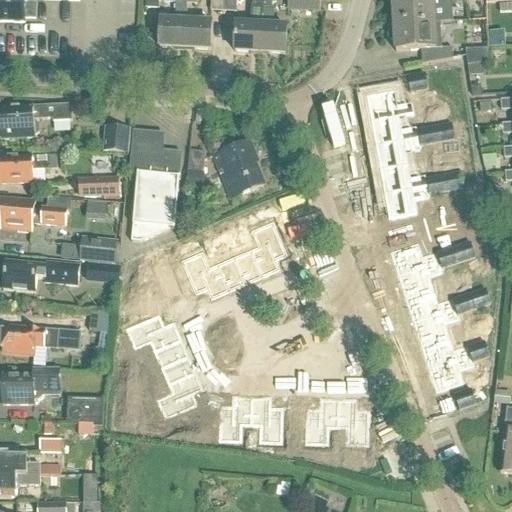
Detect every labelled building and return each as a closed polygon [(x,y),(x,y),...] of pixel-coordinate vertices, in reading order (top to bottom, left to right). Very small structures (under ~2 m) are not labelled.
[(36,22),(37,7),(25,7),(25,0),(0,0),(0,24),(25,26),(25,21),(36,22)] [(188,8),(188,0),(147,0),(147,11),(159,12),(159,6),(177,7),(176,25),(161,25),(160,51),(186,52),(187,26),(188,8)] [(188,0),(188,8),(197,8),(197,0),(188,0)] [(224,15),(224,0),(213,0),(212,15),(224,15)] [(224,0),(224,15),(238,16),(238,0),(224,0)] [(260,57),(262,0),(253,0),(253,9),(251,9),(250,28),(236,28),(235,55),(260,57)] [(262,0),(260,57),(285,58),(287,30),(272,30),(273,0),(262,0)] [(289,0),(288,14),(320,15),(320,0),(289,0)] [(393,0),(394,28),(434,25),(441,25),(453,24),(450,0),(393,0)] [(501,17),(511,16),(511,7),(500,8),(501,17)] [(394,28),(389,33),(389,43),(395,48),(396,55),(422,53),(422,67),(453,61),(452,51),(442,52),(441,25),(434,25),(394,28)] [(187,26),(186,52),(211,53),(212,27),(187,26)] [(426,77),(408,81),(411,96),(428,92),(426,77)] [(480,88),(471,89),(472,98),(481,97),(480,88)] [(396,95),(366,101),(371,127),(401,121),(415,119),(413,107),(399,110),(396,95)] [(511,102),(501,103),(502,113),(511,112),(511,102)] [(481,116),(494,116),(493,106),(481,107),(481,116)] [(35,126),(76,125),(75,108),(47,109),(0,111),(0,112),(1,125),(0,125),(0,138),(1,139),(2,142),(36,140),(35,126)] [(401,121),(371,127),(375,150),(419,142),(418,134),(417,131),(403,134),(401,121)] [(511,126),(503,127),(503,137),(511,136),(511,126)] [(452,128),(435,131),(438,146),(455,143),(452,128)] [(130,157),(132,132),(107,130),(105,155),(130,157)] [(435,131),(418,134),(419,142),(420,149),(438,146),(435,131)] [(142,246),(175,233),(183,156),(153,153),(154,136),(133,135),(129,178),(138,179),(136,198),(133,245),(142,246)] [(419,142),(375,150),(379,174),(409,169),(407,156),(421,153),(420,149),(419,142)] [(230,203),(239,199),(265,188),(252,159),(255,158),(249,145),(221,157),(213,160),(230,203)] [(190,175),(188,191),(204,192),(205,176),(206,156),(191,155),(190,175)] [(0,188),(34,186),(34,174),(57,173),(57,159),(0,162),(0,188)] [(409,169),(379,174),(384,198),(428,190),(427,183),(426,180),(412,182),(409,169)] [(461,177),(444,180),(447,194),(464,191),(461,177)] [(444,180),(427,183),(428,190),(429,197),(447,194),(444,180)] [(80,202),(121,200),(120,182),(80,184),(80,202)] [(428,190),(384,198),(388,223),(418,218),(416,204),(430,201),(429,197),(428,190)] [(43,215),(35,214),(35,206),(1,203),(2,231),(18,232),(18,234),(30,236),(30,233),(33,233),(34,226),(67,229),(68,214),(43,211),(43,215)] [(88,205),(87,225),(108,227),(109,207),(88,205)] [(243,224),(236,227),(240,238),(247,235),(243,224)] [(259,249),(250,253),(262,280),(279,272),(275,262),(286,258),(272,225),(252,233),(259,249)] [(236,227),(229,230),(233,241),(240,238),(236,227)] [(216,236),(209,239),(213,250),(220,247),(216,236)] [(209,239),(202,242),(206,253),(213,250),(209,239)] [(81,265),(117,268),(119,245),(83,241),(81,265)] [(418,246),(390,255),(397,279),(440,265),(437,257),(437,255),(423,259),(418,246)] [(471,246),(454,252),(459,266),(476,261),(471,246)] [(454,252),(437,257),(440,265),(442,272),(459,266),(454,252)] [(250,253),(234,260),(245,287),(262,280),(250,253)] [(202,255),(182,264),(196,297),(207,292),(211,301),(229,294),(217,267),(209,271),(202,255)] [(234,260),(217,267),(229,294),(245,287),(234,260)] [(440,265),(397,279),(405,302),(434,293),(430,280),(443,276),(442,272),(440,265)] [(79,289),(80,270),(47,266),(47,271),(7,266),(4,294),(36,297),(37,283),(46,283),(45,286),(79,289)] [(105,268),(103,285),(119,287),(121,269),(105,268)] [(434,293),(405,302),(412,325),(455,311),(453,304),(452,302),(438,306),(434,293)] [(486,293),(469,299),(474,313),(491,308),(486,293)] [(469,299),(453,304),(455,311),(457,319),(474,313),(469,299)] [(455,311),(412,325),(420,349),(449,340),(445,327),(459,323),(457,319),(455,311)] [(112,337),(114,317),(93,315),(91,335),(100,336),(108,337),(112,337)] [(159,318),(126,332),(135,352),(150,345),(154,353),(181,342),(173,325),(164,329),(159,318)] [(81,356),(83,338),(60,336),(4,330),(4,356),(35,359),(35,352),(81,356)] [(100,336),(98,352),(103,353),(106,353),(108,337),(100,336)] [(449,340),(420,349),(428,372),(470,358),(468,351),(467,348),(453,353),(449,340)] [(181,342),(154,353),(161,370),(188,358),(181,342)] [(485,346),(468,351),(470,358),(473,366),(490,360),(485,346)] [(119,358),(118,370),(125,371),(127,359),(119,358)] [(188,358),(161,370),(168,386),(195,375),(188,358)] [(470,358),(428,372),(436,397),(465,387),(460,374),(474,369),(473,366),(470,358)] [(134,366),(134,376),(151,376),(151,366),(134,366)] [(118,370),(116,381),(124,382),(125,371),(118,370)] [(3,409),(35,409),(35,404),(39,404),(43,400),(60,400),(60,372),(34,372),(34,378),(3,378),(3,409)] [(172,395),(157,402),(165,422),(198,408),(193,397),(203,393),(195,375),(168,386),(172,395)] [(472,393),(455,399),(459,413),(476,408),(472,393)] [(114,399),(113,410),(120,411),(122,400),(114,399)] [(219,437),(219,445),(241,445),(242,428),(251,429),(252,399),(233,399),(233,409),(220,409),(220,429),(219,437)] [(252,399),(251,429),(260,429),(260,446),(282,446),(283,411),(270,410),(271,400),(252,399)] [(339,401),(338,430),(347,431),(347,448),(369,448),(370,413),(357,412),(358,402),(339,401)] [(307,412),(306,447),(327,448),(328,431),(337,431),(338,402),(319,402),(319,412),(307,412)] [(81,403),(80,428),(91,429),(102,429),(103,429),(103,415),(103,404),(81,403)] [(113,410),(111,422),(119,423),(120,411),(113,410)] [(208,429),(207,436),(219,437),(220,429),(208,429)] [(511,478),(511,430),(505,429),(500,477),(511,478)] [(203,444),(203,432),(195,432),(195,444),(203,444)] [(40,457),(61,457),(61,443),(40,443),(40,457)] [(0,456),(0,478),(41,479),(41,469),(41,468),(27,468),(27,456),(0,456)] [(286,456),(285,468),(293,468),(293,456),(286,456)] [(293,456),(293,468),(301,468),(301,456),(293,456)] [(366,468),(365,480),(373,480),(374,468),(366,468)] [(61,470),(41,469),(41,479),(61,478),(61,470)] [(18,489),(41,489),(41,479),(0,478),(0,500),(18,501),(18,489)]
